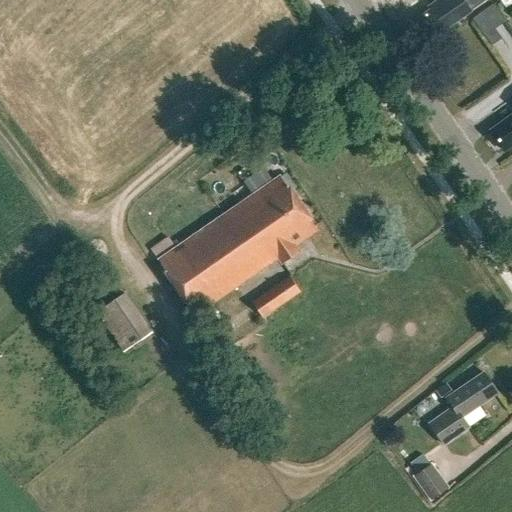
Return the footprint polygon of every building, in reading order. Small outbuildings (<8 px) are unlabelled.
[(429,10),(417,19),(432,40),(472,12),(472,11),(487,0),(437,0),(427,7),(429,10)] [(511,114),(490,131),(504,151),(511,145),(511,114)] [(158,260),(196,315),(279,258),(283,263),(299,252),(293,243),(316,228),(280,176),(158,260)] [(290,277),(252,303),(262,318),(300,291),(290,277)] [(151,334),(124,294),(96,313),(123,353),(151,334)] [(447,398),(453,407),(429,424),(444,445),(469,427),(462,417),(498,393),(484,373),(447,398)] [(446,384),(439,389),(446,397),(452,392),(446,384)] [(434,461),(416,474),(433,500),(452,487),(434,461)]
